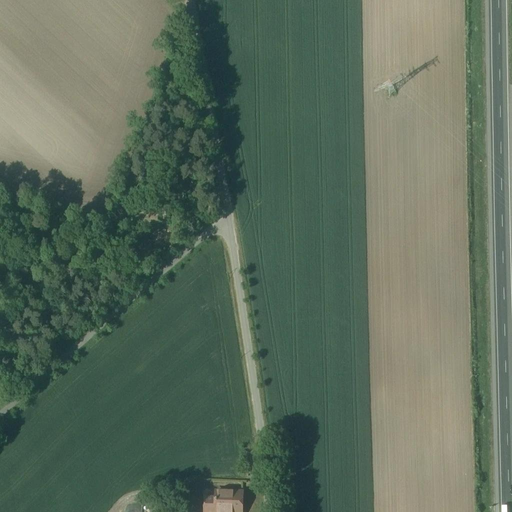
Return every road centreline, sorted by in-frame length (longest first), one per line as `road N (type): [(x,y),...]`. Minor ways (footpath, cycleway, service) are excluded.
road 1 (motorway): [(496,0),(505,511)]
road 2 (unclassified): [(236,204),(0,404)]
road 3 (unclassified): [(266,511),(236,204)]
road 4 (unclassified): [(236,204),(202,0)]
